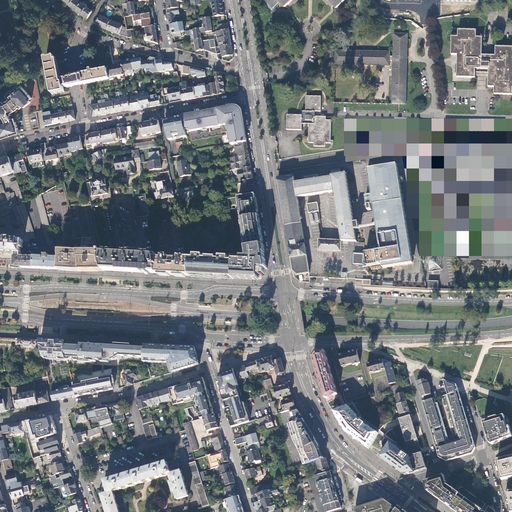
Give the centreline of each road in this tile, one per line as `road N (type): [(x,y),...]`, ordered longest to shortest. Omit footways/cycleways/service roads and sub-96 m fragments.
road 1 (primary): [(279,292),(0,287)]
road 2 (primary): [(511,302),(288,292)]
road 3 (primary): [(0,315),(205,336)]
road 4 (secondary): [(288,292),(258,94)]
road 5 (secondary): [(249,96),(279,292)]
road 6 (residential): [(249,96),(85,127)]
road 7 (residential): [(209,368),(59,407)]
road 8 (residential): [(209,368),(248,495)]
road 9 (secondary): [(285,342),(304,399),(341,453)]
road 10 (primary): [(389,338),(511,332)]
road 11 (secondary): [(341,453),(312,399),(296,341)]
